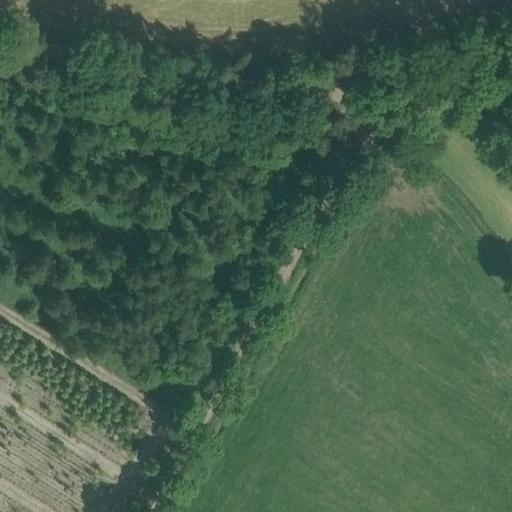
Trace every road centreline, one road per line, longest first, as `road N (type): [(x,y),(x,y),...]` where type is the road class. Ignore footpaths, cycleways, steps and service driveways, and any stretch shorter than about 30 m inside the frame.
road 1 (track): [(362,85),(366,124),(350,158),(149,511)]
road 2 (track): [(0,44),(208,85),(293,93),(362,85)]
